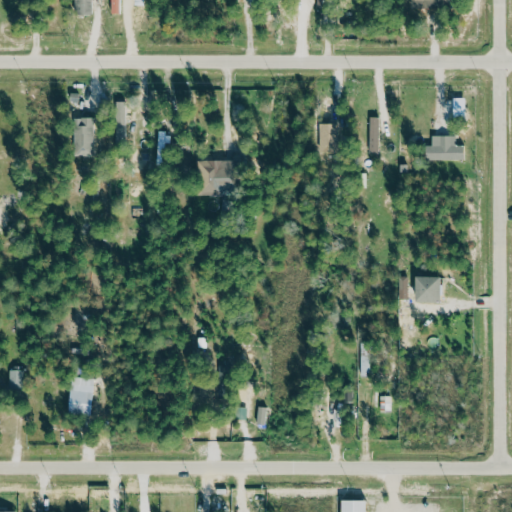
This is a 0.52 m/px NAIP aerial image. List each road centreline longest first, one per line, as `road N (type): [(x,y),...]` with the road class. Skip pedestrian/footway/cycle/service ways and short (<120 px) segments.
road 1 (residential): [(0,473),(511,471)]
road 2 (residential): [(0,70),(511,68)]
road 3 (residential): [(510,472),(508,0)]
